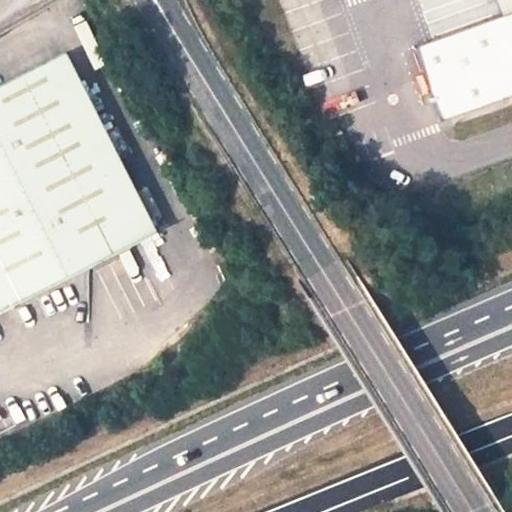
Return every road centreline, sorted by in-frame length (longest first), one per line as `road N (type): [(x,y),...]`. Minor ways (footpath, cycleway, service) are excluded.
road 1 (tertiary): [(153,0),(470,511)]
road 2 (unknown): [(0,355),(74,350),(150,331),(194,295),(197,271),(164,188),(61,0)]
road 3 (trunk): [(511,327),(105,511)]
road 4 (trunk): [(298,511),(511,427)]
